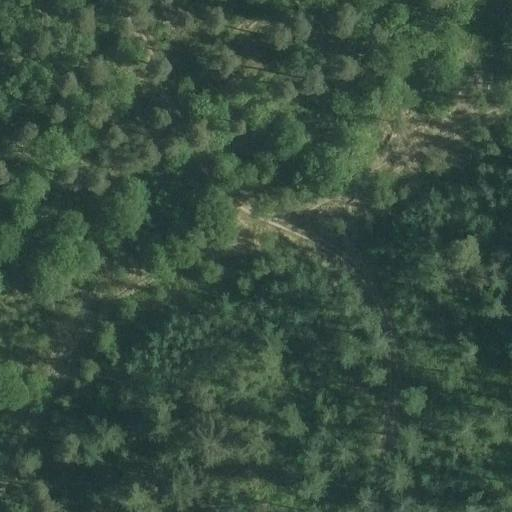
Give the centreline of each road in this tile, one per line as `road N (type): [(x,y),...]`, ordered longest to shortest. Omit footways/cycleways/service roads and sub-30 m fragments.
road 1 (track): [(128,0),(210,163),(242,209),(280,219),(360,273),(387,326),(393,380),(379,511)]
road 2 (track): [(511,90),(460,112),(280,219)]
